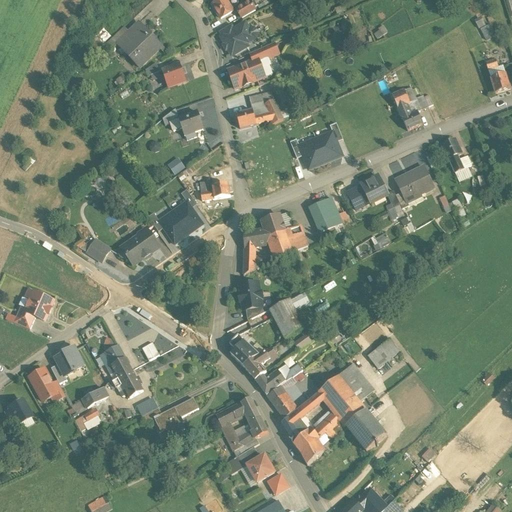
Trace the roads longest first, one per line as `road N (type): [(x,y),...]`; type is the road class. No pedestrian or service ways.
road 1 (residential): [(246,213),(511,104)]
road 2 (residential): [(246,213),(199,21),(178,0)]
road 3 (residential): [(322,511),(258,395),(218,352)]
road 4 (residential): [(0,383),(127,295)]
road 5 (residential): [(127,295),(233,227)]
road 6 (residential): [(218,352),(233,227)]
